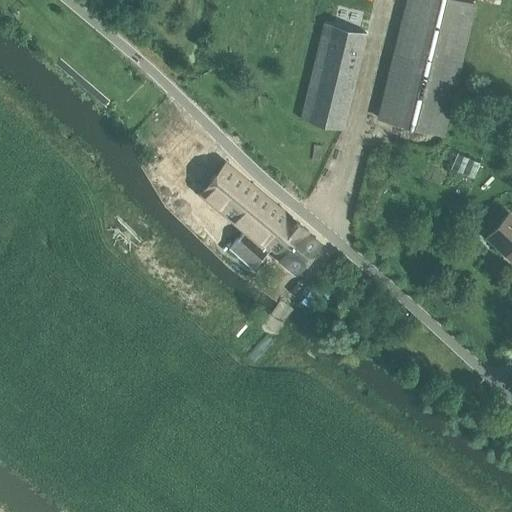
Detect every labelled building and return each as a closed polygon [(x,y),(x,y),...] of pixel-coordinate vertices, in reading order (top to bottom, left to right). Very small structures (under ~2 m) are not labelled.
[(408,0),(379,118),(443,134),(475,3),(461,0),(408,0)] [(325,22),(301,119),(342,129),(366,32),(325,22)] [(158,128),(140,150),(162,168),(179,146),(158,128)] [(226,161),(202,188),(247,228),(241,234),(229,248),(253,269),(272,248),(281,256),(279,259),(297,273),(321,243),(307,232),(309,230),(287,212),(285,215),(279,208),(228,163),(226,161)] [(511,215),(508,212),(487,235),(511,258),(511,215)] [(361,281),(349,294),(373,315),(385,302),(361,281)]
